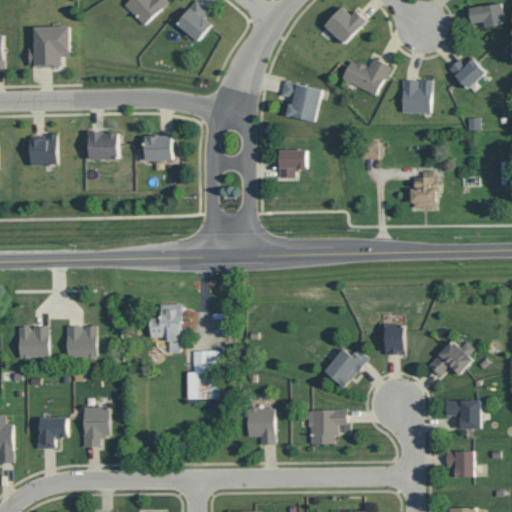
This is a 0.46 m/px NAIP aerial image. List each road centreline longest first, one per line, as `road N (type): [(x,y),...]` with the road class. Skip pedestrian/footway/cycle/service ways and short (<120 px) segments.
road 1 (primary): [(0,260),(511,247)]
road 2 (residential): [(414,474),(81,480),(47,485),(5,511)]
road 3 (residential): [(0,100),(172,100),(236,114)]
road 4 (residential): [(236,114),(212,127),(211,162),(211,230),(236,254)]
road 5 (residential): [(236,254),(250,232),(251,161),(251,128),(236,114)]
